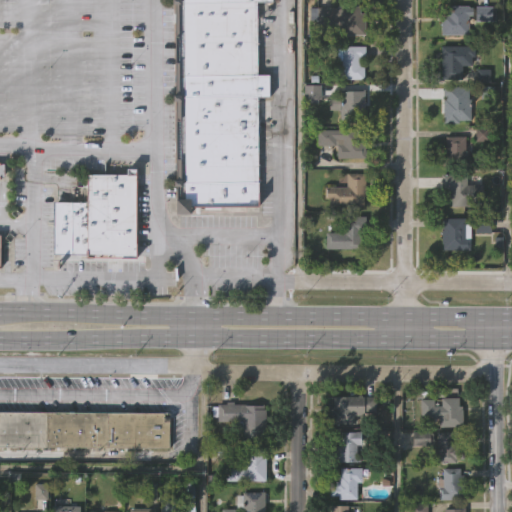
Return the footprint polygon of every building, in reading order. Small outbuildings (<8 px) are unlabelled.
[(270,0),(271,1),(255,1),(256,74),(267,74),(267,96),(256,96),(257,192),(255,192),(255,205),(186,206),(186,213),(172,213),(173,186),(170,186),(170,179),(174,178),(172,119),(174,119),(174,100),(168,100),(168,93),(174,93),(173,61),(172,61),(172,2),(168,2),(168,0),(270,0)] [(366,22),(366,34),(336,34),(336,24),(309,23),(309,7),(366,5),(366,22)] [(467,5),(467,6),(502,6),(502,17),(497,17),(497,19),(476,19),(476,22),(467,22),(467,34),(440,34),(440,13),(445,13),(445,5),(467,5)] [(359,56),(359,64),(363,64),(363,78),(337,78),(338,66),(341,66),(341,60),(336,60),(337,47),(341,47),(341,45),(364,46),(364,56),(359,56)] [(470,55),(471,65),(461,65),(461,78),(440,78),(440,45),(474,45),(473,55),(470,55)] [(494,48),(473,48),(472,65),(494,65),(494,48)] [(319,74),(320,97),(302,97),(303,83),(309,83),(309,74),(319,74)] [(468,86),(468,99),(471,98),(471,122),(442,122),(442,86),(468,86)] [(363,124),(339,124),(339,89),(363,90),(363,124)] [(487,110),(474,110),(474,124),(488,123),(487,110)] [(302,143),(318,143),(317,125),(302,125),(302,143)] [(361,129),(361,142),(364,142),(364,157),(336,157),(336,145),(316,144),(316,129),(361,129)] [(464,136),(464,145),(472,145),(472,152),(467,152),(467,165),(442,165),(440,150),(444,150),(444,136),(464,136)] [(132,174),(132,258),(83,258),(83,254),(50,253),(50,201),(72,201),(72,186),(83,186),(83,174),(122,174),(122,168),(132,168),(132,174)] [(472,182),(487,182),(487,170),(472,170),(472,182)] [(364,190),(364,205),(328,205),(328,198),(323,198),(323,187),(337,187),(337,176),(346,176),(346,172),(364,173),(364,190)] [(466,174),(466,184),(482,184),(482,205),(450,206),(449,190),(440,190),(440,174),(466,174)] [(51,243),(51,295),(78,295),(78,299),(133,299),(133,215),(84,215),(84,243),(51,243)] [(360,249),(324,248),(325,232),(342,232),(342,221),(346,222),(346,216),(364,216),(364,232),(360,232),(360,249)] [(464,218),(464,223),(470,223),(469,250),(442,249),(442,243),(441,243),(442,217),(464,218)] [(323,274),(324,290),(362,289),(361,257),(340,258),(341,273),(323,274)] [(468,265),(460,265),(460,259),(440,259),(440,290),(468,291),(468,265)] [(361,395),(361,396),(375,396),(375,412),(364,412),(364,416),(353,415),(353,424),(329,424),(329,408),(332,408),(332,396),(357,396),(357,395),(361,395)] [(458,406),(461,406),(462,426),(438,427),(438,414),(440,414),(440,398),(457,397),(458,406)] [(232,401),(232,404),(262,404),(262,409),(265,409),(265,439),(241,439),(241,428),(233,428),(233,422),(216,421),(216,404),(225,404),(225,401),(232,401)] [(0,411),(168,413),(168,448),(0,447),(0,411)] [(355,451),(355,462),(337,462),(337,459),(329,459),(329,449),(335,449),(335,446),(338,446),(339,432),(360,432),(360,451),(355,451)] [(454,432),(454,446),(457,446),(457,450),(463,450),(463,460),(456,460),(456,463),(436,463),(436,432),(454,432)] [(262,449),(262,456),(264,456),(264,481),(223,481),(223,469),(245,469),(245,460),(243,460),(243,449),(262,449)] [(0,487),(167,489),(167,453),(0,451),(0,487)] [(363,467),(369,468),(368,475),(363,475),(363,482),(358,482),(358,499),(339,498),(339,495),(331,495),(331,485),(337,485),(337,481),(339,481),(339,474),(341,474),(342,467),(363,467)] [(459,474),(464,475),(464,500),(438,500),(437,479),(442,479),(442,468),(459,468),(459,474)] [(431,485),(430,471),(410,472),(411,485),(431,485)] [(193,496),(194,511),(158,511),(158,499),(174,498),(175,507),(186,506),(184,480),(193,479),(194,496),(193,496)] [(265,501),(265,511),(244,511),(244,510),(241,510),(241,508),(235,508),(235,495),(241,495),(241,492),(265,492),(265,501)]
